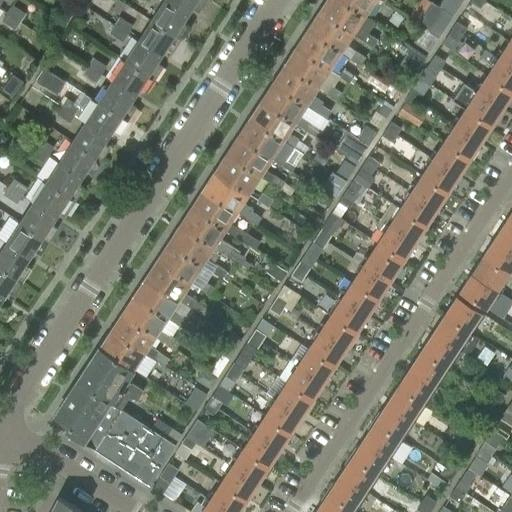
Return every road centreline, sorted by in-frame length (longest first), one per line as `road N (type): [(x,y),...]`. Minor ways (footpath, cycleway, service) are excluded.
road 1 (residential): [(0,431),(276,0)]
road 2 (residential): [(511,175),(294,511)]
road 3 (residential): [(129,511),(31,449),(0,441)]
